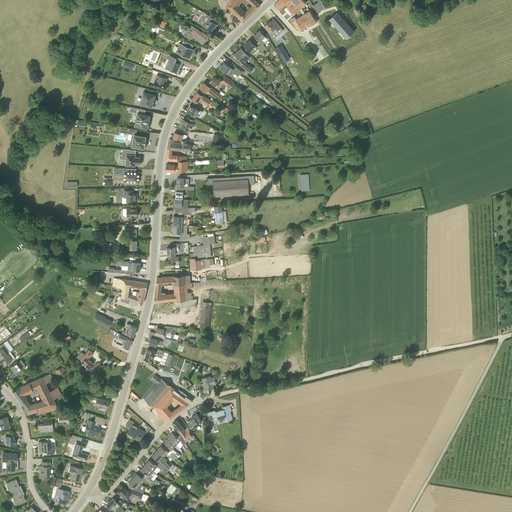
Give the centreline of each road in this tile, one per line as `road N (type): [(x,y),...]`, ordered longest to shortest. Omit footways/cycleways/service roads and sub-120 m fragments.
road 1 (secondary): [(89,489),(144,320),(167,125),(196,77),(273,0)]
road 2 (unclassified): [(89,489),(109,489),(171,419),(203,399),(501,337)]
road 3 (unclassified): [(409,511),(501,337)]
road 4 (unclassified): [(49,511),(30,484),(24,424),(0,385)]
